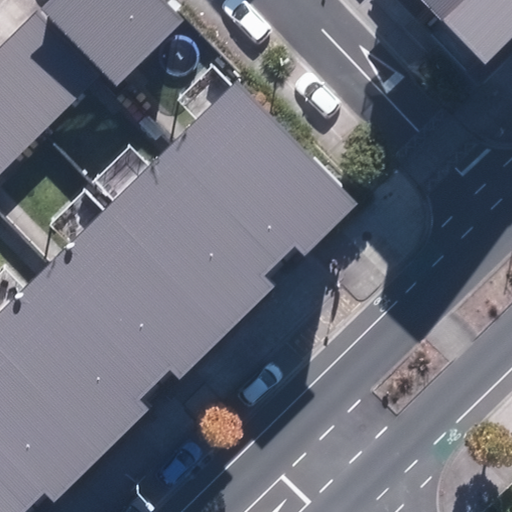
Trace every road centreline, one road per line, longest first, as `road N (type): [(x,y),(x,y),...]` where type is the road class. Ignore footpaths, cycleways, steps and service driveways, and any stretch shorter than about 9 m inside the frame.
road 1 (residential): [(293,0),(506,221)]
road 2 (tertiary): [(303,425),(506,221)]
road 3 (tertiary): [(511,348),(367,492)]
road 4 (tertiary): [(211,511),(303,425)]
